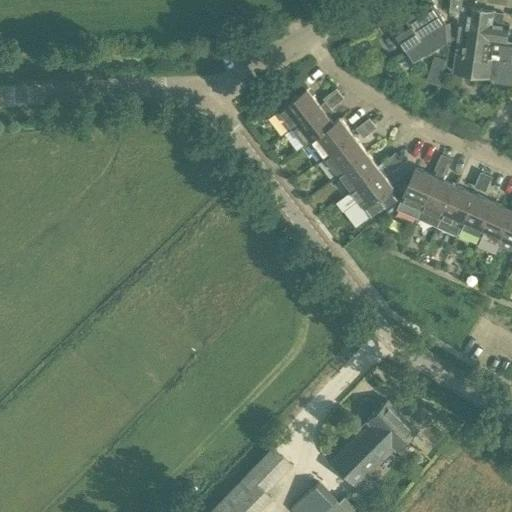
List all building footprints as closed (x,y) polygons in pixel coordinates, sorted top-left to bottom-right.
[(414,59),(450,38),(448,23),(445,23),(434,5),(429,4),(407,19),(411,25),(398,34),(414,59)] [(501,26),(503,13),(493,11),(493,10),(468,7),(467,13),(461,12),(460,21),(477,23),(475,35),(506,40),(507,27),(501,26)] [(455,53),(456,53),(454,71),(496,77),(495,82),(511,84),(511,42),(505,42),(506,40),(475,35),(477,23),(460,21),(455,53)] [(431,70),(428,80),(438,83),(442,73),(431,70)] [(291,126),(320,104),(306,87),(308,86),(301,76),(281,92),(288,102),(278,109),(291,126)] [(337,102),(343,98),(336,88),(330,93),(337,102)] [(330,108),(337,102),(330,93),(323,98),(330,108)] [(305,144),(311,140),(310,139),(333,122),(320,104),(291,126),(305,144)] [(324,156),(352,135),(339,117),(333,122),(310,139),(311,140),(324,156)] [(370,132),(375,128),(368,118),(362,123),(370,132)] [(362,138),(370,132),(362,123),(355,128),(362,138)] [(337,173),(365,152),(352,135),(324,156),(337,173)] [(351,191),(379,169),(365,152),(337,173),(351,191)] [(396,166),(402,162),(395,152),(389,157),(396,166)] [(448,166),(451,159),(441,155),(438,162),(448,166)] [(379,169),(351,191),(364,208),(365,207),(372,216),(385,206),(386,208),(398,199),(390,188),(392,187),(384,175),(396,166),(389,157),(382,162),(384,165),(379,169)] [(435,177),(417,218),(437,227),(455,185),(442,180),(448,166),(438,162),(434,170),(438,171),(435,177)] [(417,218),(435,177),(415,168),(400,200),(396,209),(417,218)] [(488,184),(491,177),(480,172),(477,179),(488,184)] [(484,192),(488,184),(477,179),(474,187),(484,192)] [(460,227),(475,194),(455,185),(437,227),(456,235),(460,227)] [(480,236),(494,203),(475,194),(460,227),(480,236)] [(499,244),(511,215),(511,210),(494,203),(480,236),(499,244)] [(511,249),(511,215),(499,244),(511,249)] [(394,449),(415,429),(385,399),(364,420),(366,422),(327,460),(353,486),(392,447),(394,449)] [(254,511),(271,496),(264,490),(289,464),(270,446),(244,474),(206,511),(254,511)] [(337,501),(317,481),(289,508),(292,511),(351,511),(355,508),(342,495),(337,501)]
